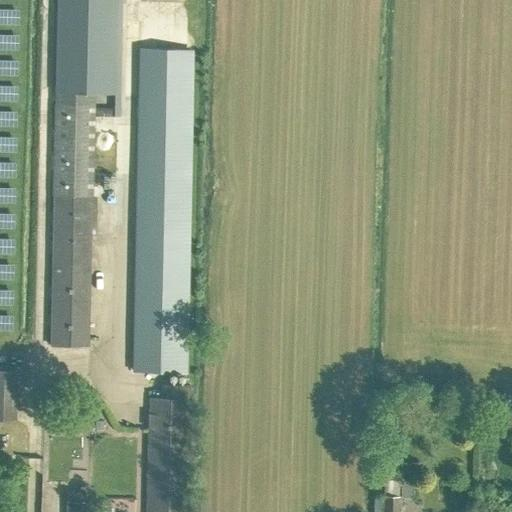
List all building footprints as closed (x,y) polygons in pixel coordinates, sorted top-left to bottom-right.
[(56,0),(55,89),(55,105),(50,345),(88,345),(93,117),(119,117),(121,0),(56,0)] [(141,48),(134,370),(184,372),(191,49),(141,48)] [(17,370),(0,369),(0,419),(15,420),(17,370)] [(160,384),(160,397),(150,397),(146,511),(186,511),(190,385),(160,384)] [(419,481),(405,480),(404,491),(418,492),(419,481)] [(399,511),(400,482),(384,481),(383,511),(399,511)] [(66,511),(85,511),(86,502),(85,501),(85,492),(67,492),(66,511)]
